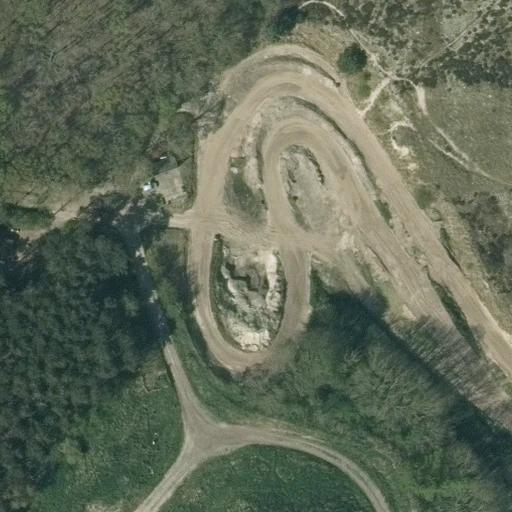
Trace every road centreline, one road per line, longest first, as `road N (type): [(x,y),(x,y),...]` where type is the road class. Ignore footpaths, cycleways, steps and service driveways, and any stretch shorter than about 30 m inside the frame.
road 1 (track): [(100,207),(117,209),(186,379),(223,415),(258,433),(350,460),(391,511)]
road 2 (track): [(150,142),(140,166),(100,207),(0,190)]
road 3 (track): [(216,409),(139,511)]
